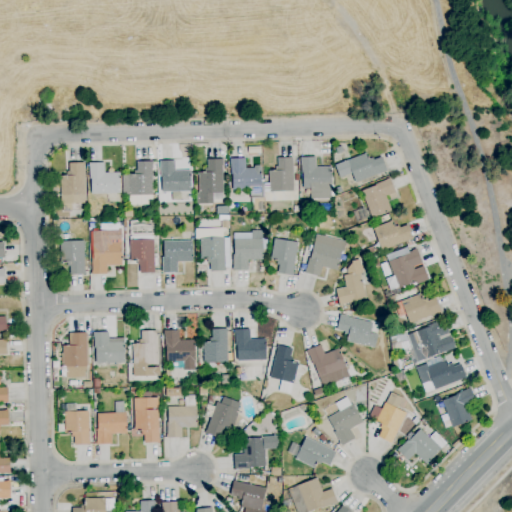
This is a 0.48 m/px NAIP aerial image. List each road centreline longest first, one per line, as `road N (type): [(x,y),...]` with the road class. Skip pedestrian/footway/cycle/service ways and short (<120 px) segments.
road 1 (residential): [(35,133),(400,126),(511,413)]
road 2 (residential): [(35,133),(41,511)]
road 3 (residential): [(35,306),(249,301),(302,311)]
road 4 (residential): [(41,475),(197,471)]
